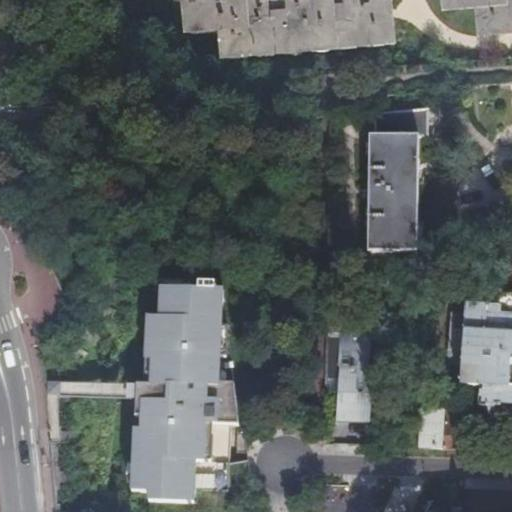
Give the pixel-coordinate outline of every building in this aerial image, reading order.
[(185,0),(187,26),(222,24),(225,52),(393,37),(388,0),(185,0)] [(511,0),(443,0),(444,4),(478,2),(479,30),(511,27),(511,0)] [(44,46),(23,48),(25,67),(45,65),(44,46)] [(370,134),(366,251),(416,252),(419,135),(428,135),(429,107),(375,112),(375,134),(370,134)] [(48,121),(12,124),(15,147),(50,143),(48,121)] [(185,293),(186,278),(160,276),(159,292),(185,293)] [(149,494),(148,503),(187,505),(188,476),(195,476),(195,464),(204,464),(205,436),(206,426),(238,428),(228,323),(222,323),(224,286),(215,285),(215,279),(186,278),(185,293),(159,292),(158,321),(146,320),(144,368),(143,386),(135,386),(134,418),(141,419),(140,432),(139,462),(132,462),(131,493),(149,494)] [(450,311),(446,363),(460,364),(459,384),(479,385),(477,405),(479,406),(479,413),(488,414),(490,417),(495,419),(504,420),(507,419),(511,416),(511,300),(510,300),(507,299),(502,300),(497,302),(493,306),(465,304),(465,312),(450,311)] [(338,364),(335,417),(369,419),(370,367),(367,367),(368,338),(338,337),(337,364),(338,364)] [(420,421),(419,449),(459,450),(460,427),(452,426),(453,411),(425,410),(424,421),(420,421)]
